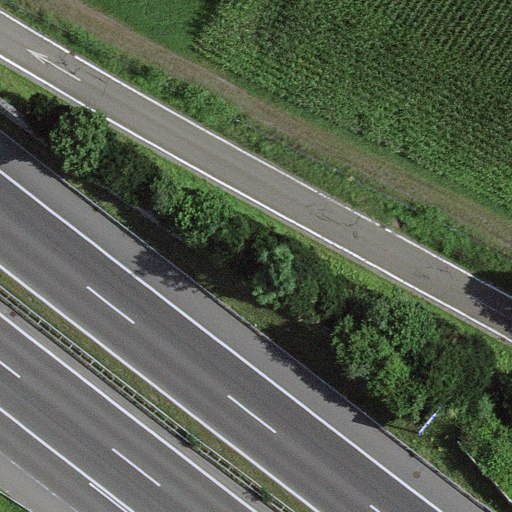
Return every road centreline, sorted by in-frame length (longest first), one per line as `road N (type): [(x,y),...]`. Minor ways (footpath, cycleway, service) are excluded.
road 1 (motorway): [(376,511),(0,220)]
road 2 (motorway): [(0,366),(185,511)]
road 3 (motorway): [(0,435),(99,511)]
